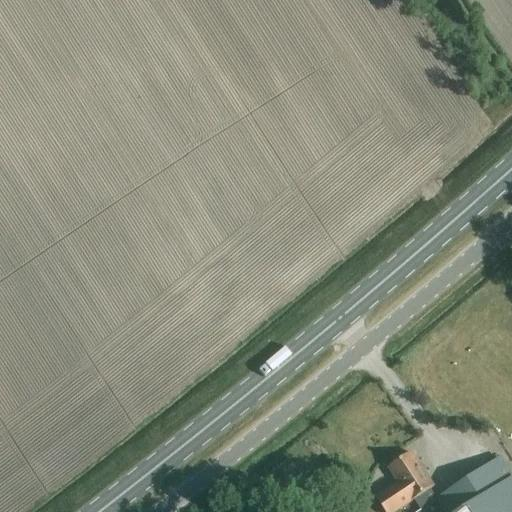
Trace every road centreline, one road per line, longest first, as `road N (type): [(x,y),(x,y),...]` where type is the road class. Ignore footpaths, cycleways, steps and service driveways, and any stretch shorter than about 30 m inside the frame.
road 1 (primary): [(99,511),(339,318)]
road 2 (unclassified): [(161,511),(363,348)]
road 3 (primary): [(339,318),(511,168)]
road 4 (unclassified): [(363,348),(511,219)]
